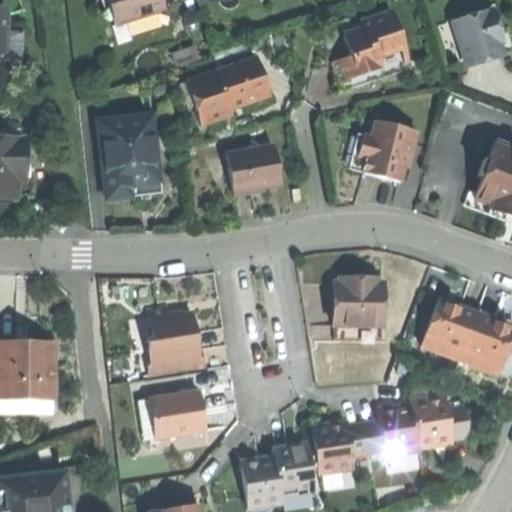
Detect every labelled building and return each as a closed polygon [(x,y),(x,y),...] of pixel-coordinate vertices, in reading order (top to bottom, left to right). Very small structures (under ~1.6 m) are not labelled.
[(105,0),(113,26),(122,23),(114,0),(105,0)] [(114,0),(122,23),(170,9),(167,0),(114,0)] [(455,23),(469,71),(489,65),(506,60),(498,32),(502,31),(496,10),(455,23)] [(340,75),(342,81),(382,68),(380,62),(386,53),(405,47),(395,13),(376,19),(370,31),(348,37),(354,59),(337,64),(340,75)] [(25,32),(8,32),(8,55),(0,54),(0,62),(25,62),(25,32)] [(272,36),(278,70),(296,67),(291,33),(272,36)] [(413,72),(405,47),(386,53),(380,62),(382,68),(342,81),(345,93),(413,72)] [(195,49),(175,56),(180,68),(199,62),(195,49)] [(220,74),(232,111),(256,103),(255,100),(261,98),(271,95),(260,61),(220,74)] [(224,114),(232,111),(220,74),(196,82),(204,107),(197,109),(203,128),(226,120),(224,114)] [(189,84),(197,109),(204,107),(196,82),(189,84)] [(234,118),(232,111),(224,114),(226,120),(234,118)] [(155,119),(101,125),(109,201),(123,200),(136,198),(135,188),(162,185),(155,119)] [(375,179),(400,187),(415,135),(375,123),(371,139),(365,137),(358,159),(365,161),(361,175),(375,179)] [(347,171),(361,175),(365,161),(358,159),(365,137),(353,134),(347,156),(351,158),(347,171)] [(25,141),(0,140),(0,196),(19,197),(19,193),(33,193),(34,158),(25,157),(25,141)] [(511,151),(496,145),(489,166),(483,164),(476,181),(482,183),(474,203),(491,209),(488,215),(504,221),(506,216),(511,218),(511,151)] [(278,150),(229,157),(235,199),(256,196),(256,191),(266,189),(283,187),(278,150)] [(342,283),(337,283),(338,325),(386,324),(386,282),(382,282),(342,283)] [(463,308),(440,300),(428,337),(442,341),(439,350),(465,359),(481,314),(463,308)] [(465,302),(463,308),(481,314),(483,308),(472,304),(465,302)] [(492,311),(483,308),(481,314),(497,319),(499,313),(492,311)] [(151,354),(155,380),(206,372),(202,343),(198,316),(185,318),(184,311),(172,312),(172,310),(151,313),(152,321),(155,341),(150,342),(151,354)] [(511,324),(497,319),(481,314),(465,359),(491,368),(494,361),(505,364),(511,344),(511,324)] [(138,356),(151,354),(150,342),(155,341),(152,321),(134,324),(138,356)] [(387,339),(386,324),(338,325),(338,340),(387,339)] [(24,344),(0,344),(0,397),(42,398),(53,398),(53,344),(24,344)] [(152,398),(158,438),(206,430),(203,411),(200,390),(152,398)] [(448,396),(414,402),(422,447),(440,444),(456,442),(455,438),(450,409),(448,396)] [(0,408),(42,409),(42,398),(0,397),(0,408)] [(381,407),(384,420),(389,453),(390,456),(422,451),(422,447),(414,402),(398,404),(381,407)] [(467,406),(450,409),(455,438),(472,435),(467,406)] [(384,420),(365,423),(371,456),(389,453),(384,420)] [(313,427),(317,448),(319,463),(321,474),(356,468),(354,459),(349,426),(348,422),(330,425),(313,427)] [(365,423),(349,426),(354,459),(371,456),(365,423)] [(275,450),(276,457),(283,495),(316,490),(312,464),(310,449),(309,445),(287,448),(275,450)] [(317,448),(310,449),(312,464),(319,463),(317,448)] [(258,460),(243,462),(251,508),(284,503),(283,495),(276,457),(258,460)] [(63,511),(63,505),(69,504),(67,474),(12,477),(13,491),(0,492),(0,511),(7,511),(6,511),(63,511)]
